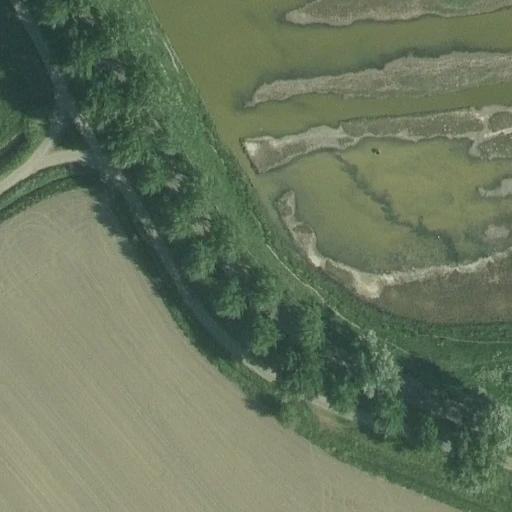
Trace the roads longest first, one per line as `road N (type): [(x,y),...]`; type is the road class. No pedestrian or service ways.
road 1 (unclassified): [(511,437),(344,357),(243,275),(80,0)]
road 2 (unclassified): [(511,462),(322,404),(270,377),(191,302),(104,165)]
